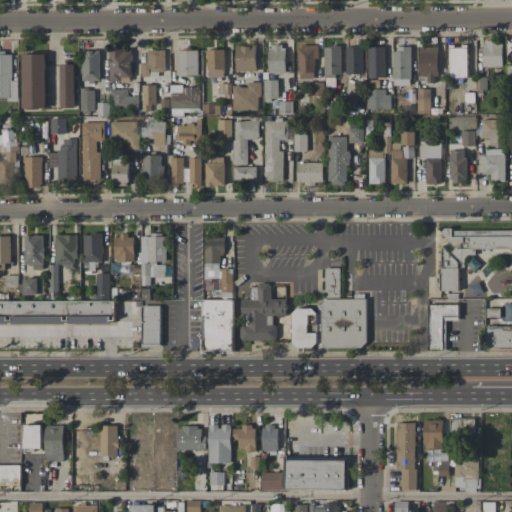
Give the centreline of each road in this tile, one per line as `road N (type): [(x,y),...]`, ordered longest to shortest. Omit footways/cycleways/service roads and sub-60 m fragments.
road 1 (residential): [(511,18),(0,20)]
road 2 (secondary): [(0,397),(511,395)]
road 3 (residential): [(511,206),(0,207)]
road 4 (secondary): [(511,367),(0,367)]
